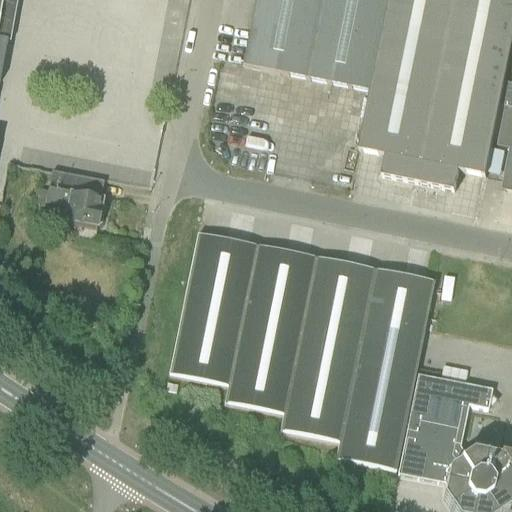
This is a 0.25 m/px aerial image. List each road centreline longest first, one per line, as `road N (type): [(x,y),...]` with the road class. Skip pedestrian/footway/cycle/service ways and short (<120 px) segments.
road 1 (unclassified): [(174,181),(511,253)]
road 2 (unclassified): [(130,373),(174,181)]
road 3 (unclassified): [(174,181),(212,0)]
road 4 (tertiary): [(110,462),(0,389)]
